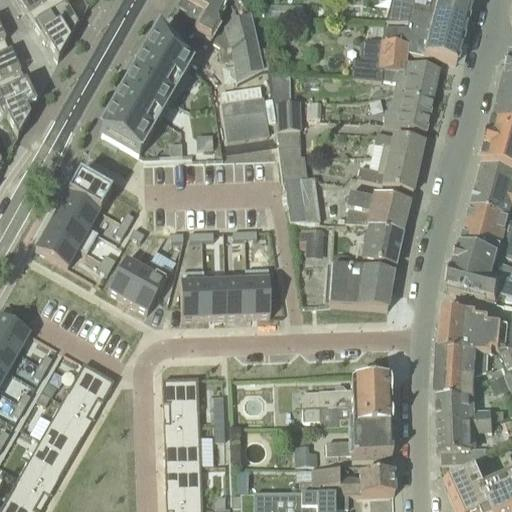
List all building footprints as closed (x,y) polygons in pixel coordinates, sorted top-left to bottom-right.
[(32,28),(33,29),(65,10),(82,0),(81,0),(15,0),(26,18),(27,17),(33,28),(32,28)] [(182,9),(178,17),(187,22),(185,26),(197,32),(192,40),(220,55),(221,66),(233,64),(232,55),(225,34),(219,24),(222,19),(214,15),(207,3),(208,1),(206,0),(178,0),(181,5),(179,8),(182,9)] [(248,20),(236,0),(206,0),(208,1),(207,3),(214,15),(222,19),(219,24),(225,34),(232,55),(233,64),(236,88),(243,84),(262,75),(250,20),(248,20)] [(437,1),(432,19),(466,27),(471,6),(458,3),(437,1)] [(77,31),(65,10),(33,29),(45,49),(46,48),(57,67),(77,31)] [(407,57),(455,69),(466,27),(432,19),(411,13),(410,18),(406,32),(382,33),(381,46),(368,45),(368,47),(360,47),(359,64),(352,64),(350,84),(381,87),(381,85),(382,73),(403,76),(405,68),(407,57)] [(0,60),(10,56),(10,55),(8,56),(3,45),(5,44),(0,34),(0,60)] [(137,161),(192,72),(172,51),(158,36),(99,139),(137,161)] [(0,100),(25,89),(25,88),(24,89),(18,78),(20,77),(10,56),(0,60),(0,100)] [(399,88),(396,98),(432,106),(438,75),(405,68),(403,76),(382,73),(381,85),(392,87),(392,86),(399,88)] [(287,82),(269,80),(269,82),(273,109),(288,109),(287,82)] [(511,132),(511,87),(505,85),(494,127),(511,132)] [(29,123),(29,122),(25,114),(35,110),(25,89),(0,100),(0,123),(1,125),(6,123),(16,145),(29,123)] [(383,129),(425,138),(432,106),(396,98),(392,97),(388,116),(386,115),(383,129)] [(273,109),(277,138),(299,137),(298,108),(288,109),(273,109)] [(224,124),(227,146),(266,141),(262,118),(224,124)] [(511,132),(494,127),(488,148),(511,154),(511,132)] [(299,137),(277,138),(278,150),(279,163),(299,163),(299,137)] [(417,173),(423,148),(393,141),(393,142),(376,138),(373,150),(382,151),(379,164),(417,173)] [(511,154),(488,148),(482,169),(511,177),(511,154)] [(242,162),(221,162),(221,185),(243,185),(242,162)] [(280,171),(304,169),(303,162),(299,163),(279,163),(280,171)] [(356,185),(411,198),(417,173),(379,164),(376,177),(359,173),(356,185)] [(511,216),(511,177),(482,169),(471,211),(510,222),(511,216)] [(67,199),(99,217),(111,198),(78,179),(67,199)] [(286,187),(292,227),(319,229),(314,184),(307,185),(286,187)] [(99,217),(67,199),(56,218),(88,236),(99,217)] [(343,229),(370,231),(401,238),(409,207),(373,200),(372,204),(348,199),(345,211),(348,211),(344,227),(343,229)] [(500,262),(511,265),(511,224),(510,224),(510,222),(471,211),(460,251),(500,262)] [(56,218),(45,236),(78,255),(88,236),(56,218)] [(126,219),(120,229),(127,233),(133,223),(126,219)] [(121,244),(127,233),(120,229),(114,240),(121,244)] [(362,264),(394,271),(401,240),(401,238),(370,231),(366,248),(360,247),(355,272),(361,273),(362,264)] [(133,235),(129,242),(139,248),(143,241),(133,235)] [(66,275),(78,255),(45,236),(34,256),(66,275)] [(255,237),(243,238),(244,246),(256,245),(255,237)] [(321,237),(308,237),(307,256),(319,258),(321,237)] [(222,246),(222,238),(210,239),(210,247),(222,246)] [(222,238),(222,246),(234,246),(234,238),(222,238)] [(182,240),(182,248),(194,247),(194,239),(182,240)] [(170,248),(182,248),(182,240),(170,240),(170,248)] [(511,290),(511,276),(497,272),(500,262),(460,251),(453,276),(490,286),(490,285),(511,290)] [(333,260),(332,271),(347,272),(348,261),(333,260)] [(100,268),(111,274),(115,267),(104,261),(100,268)] [(106,298),(126,309),(145,277),(125,265),(106,298)] [(107,281),(111,274),(100,268),(96,275),(107,281)] [(328,310),(386,315),(393,278),(361,273),(355,272),(347,272),(332,271),(330,271),(328,310)] [(490,299),(511,304),(511,290),(490,285),(490,286),(453,276),(452,275),(447,296),(487,307),(490,299)] [(164,288),(145,277),(126,309),(146,320),(164,288)] [(246,324),(245,286),(223,287),(225,324),(246,324)] [(245,286),(246,324),(269,323),(268,286),(245,286)] [(225,324),(223,287),(202,288),(203,325),(225,324)] [(203,325),(202,288),(179,289),(180,326),(203,325)] [(476,318),(442,315),(438,355),(489,360),(492,360),(493,356),(500,355),(506,354),(508,359),(511,367),(511,325),(500,323),(499,329),(491,328),(488,328),(489,323),(476,322),(476,318)] [(0,323),(0,350),(18,360),(29,340),(0,323)] [(18,360),(0,350),(0,374),(7,379),(18,360)] [(489,360),(438,355),(437,382),(456,385),(456,380),(475,381),(475,384),(485,378),(487,378),(489,360)] [(505,373),(508,381),(511,378),(511,367),(508,359),(500,362),(505,373)] [(38,372),(45,376),(51,366),(44,362),(38,372)] [(60,409),(86,424),(96,406),(101,409),(113,389),(82,371),(60,409)] [(39,386),(45,376),(38,372),(32,382),(39,386)] [(508,381),(505,373),(493,378),(496,384),(496,385),(505,382),(508,381)] [(474,393),(475,384),(475,381),(456,380),(456,385),(437,382),(436,401),(469,405),(474,406),(474,393)] [(167,410),(168,430),(198,429),(196,385),(161,387),(161,411),(167,410)] [(390,432),(389,411),(388,385),(350,386),(350,396),(347,397),(340,392),(333,392),(334,397),(301,398),(302,427),(318,427),(319,435),(348,434),(390,432)] [(41,397),(50,403),(54,396),(51,391),(46,388),(41,397)] [(43,413),(49,403),(40,398),(35,408),(43,413)] [(23,399),(17,409),(24,413),(30,403),(23,399)] [(470,419),(469,405),(436,401),(437,436),(455,435),(454,427),(470,427),(470,429),(492,429),(491,418),(470,419)] [(24,413),(17,409),(11,420),(18,424),(24,413)] [(39,447),(70,464),(81,444),(76,441),(86,424),(60,409),(39,447)] [(222,417),(209,418),(209,428),(222,428),(222,417)] [(468,470),(468,458),(471,457),(471,439),(492,439),(492,429),(470,429),(470,427),(454,427),(455,435),(437,436),(438,459),(442,459),(442,471),(468,470)] [(199,473),(198,429),(168,430),(169,451),(163,451),(164,474),(199,473)] [(222,429),(212,429),(213,448),(223,448),(222,429)] [(325,463),(391,461),(390,432),(348,434),(349,448),(325,449),(325,463)] [(1,437),(0,439),(0,449),(2,451),(8,441),(1,437)] [(18,484),(43,499),(53,481),(59,484),(70,464),(39,447),(18,484)] [(293,471),(315,471),(315,459),(308,459),(308,453),(293,452),(293,471)] [(200,511),(199,473),(164,474),(164,497),(170,497),(170,511),(200,511)] [(477,474),(444,488),(454,511),(492,511),(485,492),(477,474)] [(298,488),(298,498),(298,501),(347,501),(359,502),(393,500),(392,478),(358,480),(358,485),(354,485),(354,484),(338,485),(338,477),(312,477),(312,488),(298,488)] [(511,511),(511,480),(485,492),(492,511),(511,511)] [(35,511),(43,499),(18,484),(1,511),(35,511)] [(249,511),(346,511),(347,501),(298,501),(284,501),(250,502),(249,511)] [(230,502),(229,511),(238,511),(238,502),(230,502)] [(212,508),(212,511),(223,511),(223,503),(217,503),(212,508)]
